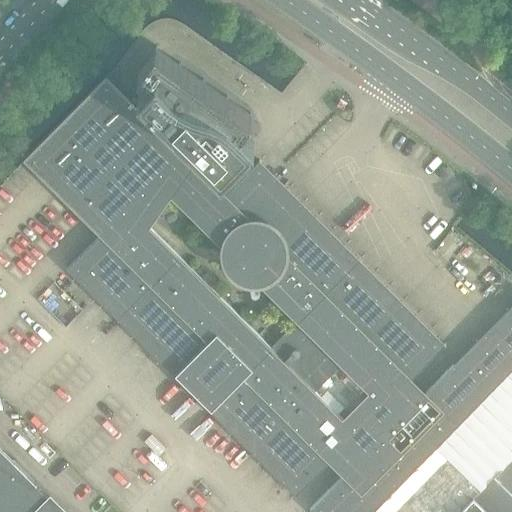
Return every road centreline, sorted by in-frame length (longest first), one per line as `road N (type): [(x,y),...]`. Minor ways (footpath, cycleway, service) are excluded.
road 1 (secondary): [(288,0),(511,166)]
road 2 (unknown): [(0,273),(200,451)]
road 3 (secondary): [(511,116),(354,0)]
